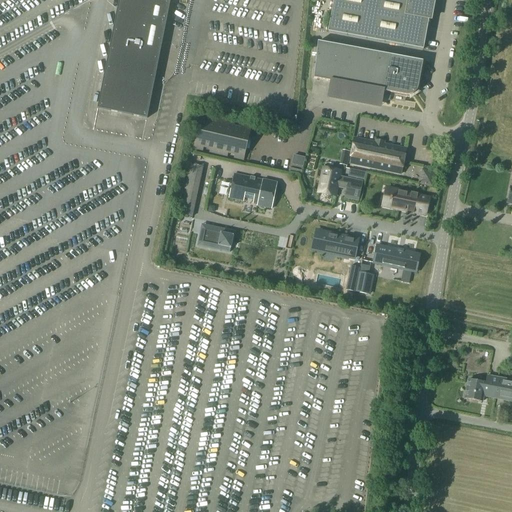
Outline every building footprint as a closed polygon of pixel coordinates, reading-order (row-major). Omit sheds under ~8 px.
[(165,0),(120,0),(99,109),(148,119),(171,1),(165,0)] [(423,50),(429,20),(431,20),(434,0),(334,0),(328,32),(423,50)] [(338,98),(371,104),(374,90),(406,96),(407,97),(409,96),(411,96),(412,96),(413,95),(415,94),(416,93),(416,92),(417,92),(417,91),(418,89),(418,88),(419,87),(423,62),(318,43),(314,79),(341,84),(338,98)] [(251,128),(242,126),(241,132),(234,130),(235,124),(218,120),(216,126),(209,124),(210,118),(201,116),(194,150),(203,152),(204,146),(211,148),(210,154),(227,158),(228,152),(236,153),(234,159),(243,161),(251,128)] [(355,139),(350,164),(351,165),(351,164),(400,175),(406,150),(405,149),(405,150),(356,139),(355,139)] [(191,165),(180,215),(192,217),(203,168),(191,165)] [(345,199),(358,202),(362,183),(349,180),(339,178),(340,172),(323,169),(318,193),(335,197),(337,187),(347,189),(345,199)] [(364,180),(366,173),(350,170),(349,177),(364,180)] [(432,188),(435,175),(421,171),(418,185),(432,188)] [(234,175),(229,198),(258,205),(258,207),(271,210),(277,184),(264,181),(263,182),(234,175)] [(392,189),(388,207),(426,215),(429,197),(392,189)] [(202,225),(197,247),(224,252),(227,239),(221,238),(222,229),(202,225)] [(322,232),(318,251),(357,259),(360,240),(322,232)] [(376,246),(373,264),(382,266),(383,264),(403,269),(403,270),(413,272),(416,273),(420,256),(417,255),(403,252),(404,251),(403,251),(403,252),(400,252),(398,251),(399,250),(398,249),(398,251),(397,251),(376,246)] [(359,273),(360,269),(351,267),(346,291),(355,293),(355,292),(359,273)] [(368,275),(359,273),(355,292),(368,295),(369,289),(367,288),(369,282),(371,282),(372,276),(368,275)] [(511,402),(511,381),(487,376),(486,384),(468,381),(464,399),(482,403),(483,397),(511,402)]
